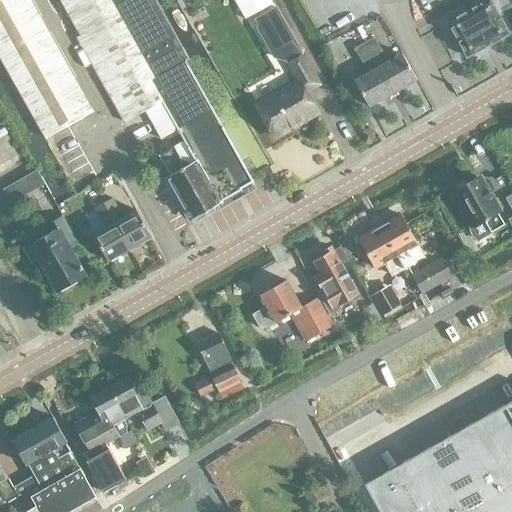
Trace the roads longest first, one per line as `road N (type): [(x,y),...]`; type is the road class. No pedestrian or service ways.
road 1 (unclassified): [(0,389),(511,97)]
road 2 (unclassified): [(113,511),(268,413),(511,276)]
